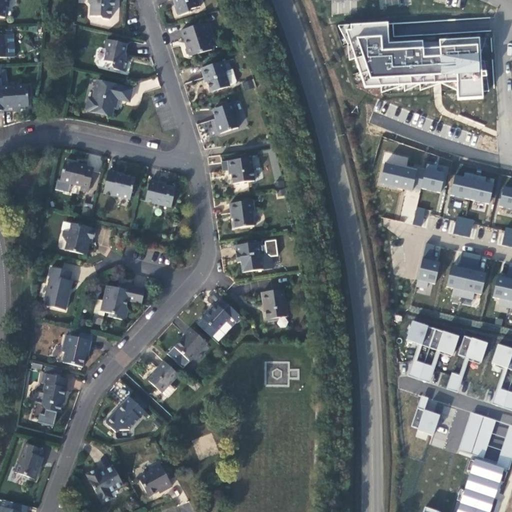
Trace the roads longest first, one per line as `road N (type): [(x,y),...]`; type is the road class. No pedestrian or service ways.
road 1 (secondary): [(372,511),(355,248),(320,101),(285,0)]
road 2 (residential): [(195,164),(209,261),(101,383),(44,511)]
road 3 (residential): [(195,164),(59,136),(0,149)]
road 4 (residential): [(195,164),(144,0)]
road 5 (residential): [(511,7),(503,51),(510,164)]
road 6 (residential): [(510,164),(372,117)]
